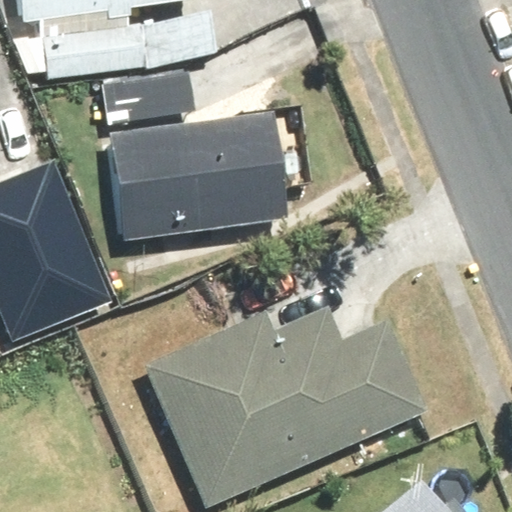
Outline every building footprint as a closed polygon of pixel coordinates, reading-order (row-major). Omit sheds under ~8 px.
[(196,0),(15,0),(20,30),(197,4),(196,0)] [(185,76),(98,85),(102,127),(189,118),(185,76)] [(266,116),(101,138),(116,249),(282,227),(266,116)] [(0,185),(0,318),(11,344),(116,301),(58,162),(0,185)] [(262,317),(141,368),(201,511),(203,511),(425,419),(384,323),(339,342),(325,309),(268,333),(262,317)] [(440,511),(415,482),(378,511),(440,511)]
